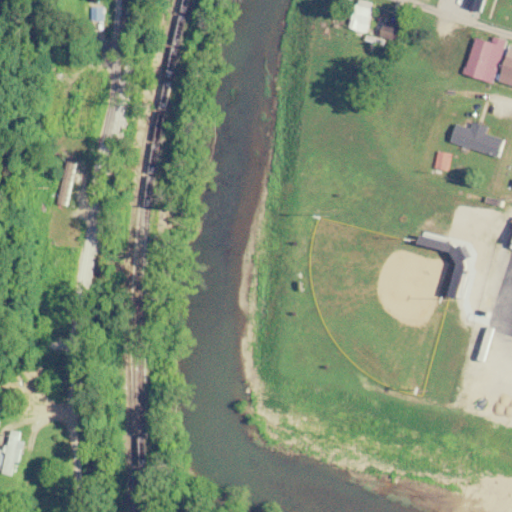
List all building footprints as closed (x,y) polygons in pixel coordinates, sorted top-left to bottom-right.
[(483,13),(488,0),(469,0),(467,7),(483,13)] [(401,41),(405,29),(387,23),(383,36),(401,41)] [(511,51),(502,80),(511,83),(511,51)] [(73,132),(83,133),(89,85),(79,83),(73,132)] [(453,144),(502,156),(507,138),(490,134),(492,127),(476,123),(475,127),(458,123),(453,144)] [(26,433),(13,430),(7,458),(0,456),(0,473),(16,477),(26,433)]
